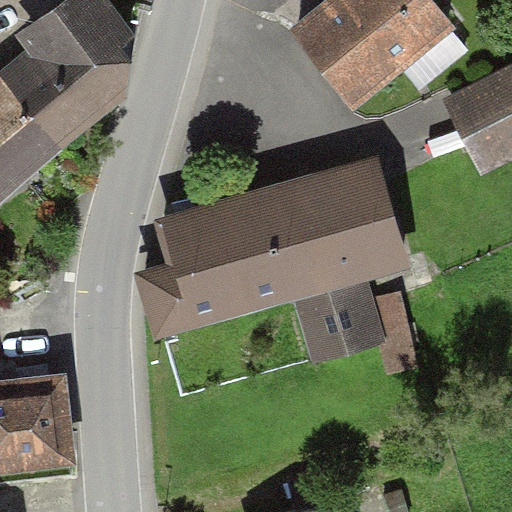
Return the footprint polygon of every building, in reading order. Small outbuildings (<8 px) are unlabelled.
[(0,93),(0,193),(128,86),(132,48),(92,0),(88,0),(45,37),(54,48),(0,93)] [(423,0),(332,0),(291,30),(356,118),(456,46),(423,0)] [(511,72),(446,104),(488,193),(511,182),(511,72)] [(375,163),(167,222),(179,264),(150,272),(164,322),(299,284),(321,360),(382,343),(360,266),(401,254),(375,163)] [(0,464),(78,454),(67,363),(2,371),(0,354),(0,464)]
